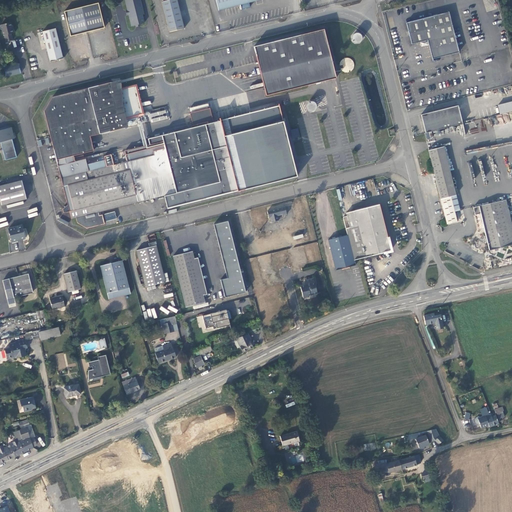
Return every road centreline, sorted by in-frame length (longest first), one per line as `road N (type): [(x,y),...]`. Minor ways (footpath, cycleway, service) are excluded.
road 1 (residential): [(57,249),(410,160)]
road 2 (residential): [(357,17),(322,13),(18,91)]
road 3 (secondary): [(144,411),(302,333)]
road 4 (residential): [(57,249),(18,91)]
road 5 (secondary): [(0,482),(144,411)]
road 6 (residential): [(410,160),(382,45),(357,17)]
road 7 (unclassified): [(464,439),(416,299)]
